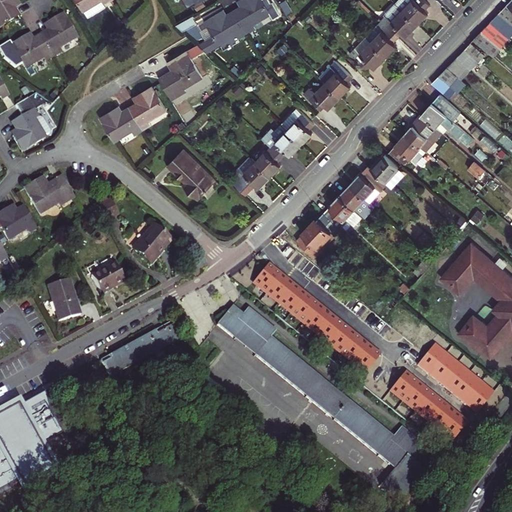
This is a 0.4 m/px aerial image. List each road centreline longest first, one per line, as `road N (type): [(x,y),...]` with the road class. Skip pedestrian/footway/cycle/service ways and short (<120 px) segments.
road 1 (residential): [(259,237),(492,0)]
road 2 (residential): [(0,389),(226,263)]
road 3 (residential): [(259,237),(414,370)]
road 4 (residential): [(72,152),(122,173),(226,263)]
